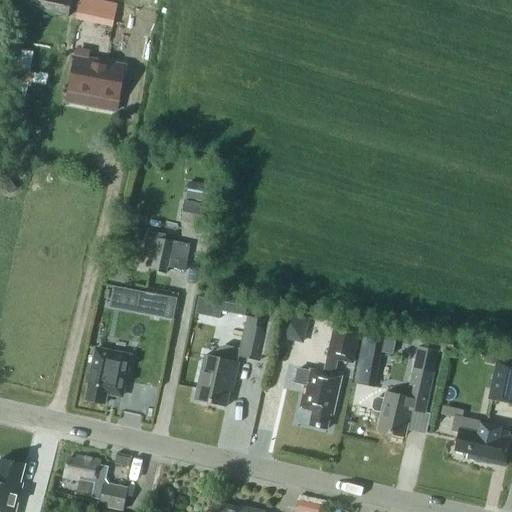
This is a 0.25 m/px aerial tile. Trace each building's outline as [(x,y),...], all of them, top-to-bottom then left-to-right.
[(21,0),(20,7),(68,17),(71,0),(21,0)] [(109,0),(85,0),(82,19),(120,27),(125,3),(109,0)] [(141,9),(139,35),(162,37),(164,11),(141,9)] [(71,91),(118,100),(124,66),(78,57),(71,91)] [(180,223),(205,227),(209,205),(184,201),(180,223)] [(165,273),(167,267),(183,271),(186,261),(189,244),(164,239),(165,235),(149,232),(144,256),(154,258),(152,270),(165,273)] [(173,317),(176,295),(108,283),(104,306),(173,317)] [(279,335),(302,339),(306,318),(282,314),(279,335)] [(247,317),(239,356),(260,360),(261,354),(268,321),(247,317)] [(295,382),(305,384),(299,408),(313,411),(309,426),(327,429),(330,415),(333,415),(341,377),(336,376),(340,360),(353,363),(361,327),(335,321),(327,357),(328,357),(324,373),(308,369),(308,371),(298,369),(295,382)] [(377,411),(382,412),(378,430),(405,436),(411,409),(425,412),(438,351),(418,347),(412,379),(407,398),(386,393),(384,399),(380,398),(377,400),(375,408),(377,411)] [(86,400),(104,404),(107,388),(123,391),(130,356),(96,349),(92,368),(88,367),(85,383),(89,384),(86,400)] [(234,382),(238,363),(205,355),(195,400),(226,407),(232,382),(234,382)] [(511,404),(511,364),(497,362),(489,400),(511,404)] [(467,454),(466,457),(503,466),(511,435),(506,434),(506,431),(501,430),(502,427),(482,423),(479,433),(460,429),(455,451),(467,454)] [(68,459),(64,476),(95,483),(92,498),(101,500),(99,505),(123,510),(127,489),(109,485),(105,480),(108,467),(100,465),(101,461),(77,456),(76,460),(68,459)] [(18,483),(23,465),(0,458),(0,511),(13,511),(21,484),(18,483)]
